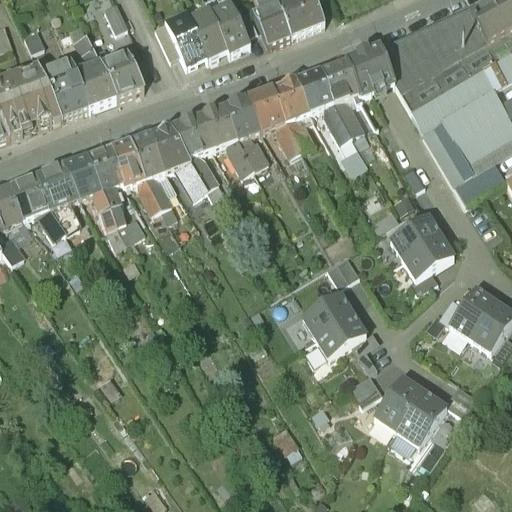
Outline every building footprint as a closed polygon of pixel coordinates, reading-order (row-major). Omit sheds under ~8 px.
[(311,0),(292,8),(288,0),(281,0),(273,4),(278,14),(291,47),(324,34),(311,0)] [(511,0),(506,0),(500,4),(511,25),(511,36),(485,52),(498,75),(511,67),(511,0)] [(511,25),(500,4),(468,21),(485,52),(511,36),(511,25)] [(116,13),(103,20),(114,44),(127,38),(116,13)] [(278,14),(253,23),(267,56),(291,47),(278,14)] [(213,29),(207,17),(187,27),(190,34),(205,67),(207,70),(228,60),(213,29)] [(229,63),(249,54),(233,20),(213,29),(228,60),(229,63)] [(437,36),(380,59),(393,94),(394,97),(464,218),(503,196),(494,178),(511,167),(511,157),(509,153),(511,151),(511,138),(493,104),(511,93),(511,67),(498,75),(485,52),(468,21),(437,36)] [(2,34),(0,34),(0,60),(11,56),(2,34)] [(184,77),(205,67),(190,34),(169,43),(184,77)] [(93,43),(85,46),(92,61),(105,56),(97,41),(93,43)] [(78,48),(73,50),(80,65),(92,61),(85,46),(78,48)] [(127,65),(107,73),(108,63),(105,56),(92,61),(116,110),(144,100),(127,65)] [(366,64),(344,73),(344,74),(357,107),(359,110),(359,111),(385,101),(393,98),(393,97),(394,97),(393,94),(380,59),(366,64)] [(116,110),(92,61),(80,65),(83,72),(90,78),(74,83),(74,84),(87,120),(116,110)] [(69,73),(40,84),(62,130),(87,120),(74,84),(74,83),(69,73)] [(357,107),(344,74),(344,73),(320,83),(332,117),(343,135),(354,129),(348,119),(342,113),(357,107)] [(40,84),(38,78),(0,91),(0,131),(9,149),(62,130),(40,84)] [(332,117),(320,83),(296,92),(309,125),(323,120),(323,128),(331,143),(343,136),(343,135),(332,117)] [(309,125),(296,92),(272,100),(285,134),(294,150),(306,144),(301,134),(295,130),(309,125)] [(272,100),(247,109),(261,143),(277,137),(276,145),(282,156),(294,150),(285,134),(272,100)] [(261,143),(247,109),(223,118),(235,153),(245,168),(257,161),(252,152),(250,150),(252,146),(261,143)] [(235,153),(223,118),(198,128),(210,162),(226,156),(226,164),(233,175),(245,168),(235,153)] [(210,162),(198,128),(169,138),(197,188),(209,182),(203,171),(195,167),(210,162)] [(354,129),(343,135),(343,136),(351,151),(357,148),(362,145),(354,129)] [(0,152),(9,149),(0,131),(0,152)] [(343,136),(331,143),(339,158),(344,155),(351,151),(343,136)] [(197,188),(169,138),(157,143),(150,146),(164,183),(178,178),(178,183),(186,197),(198,190),(197,188)] [(306,144),(294,150),(301,163),(314,156),(312,151),(310,152),(306,144)] [(164,183),(150,146),(130,153),(144,191),(153,207),(154,208),(164,203),(158,193),(152,188),(164,183)] [(294,150),(282,156),(289,170),(294,167),(301,163),(294,150)] [(130,153),(110,161),(122,195),(123,199),(136,194),(136,199),(143,213),(144,212),(153,207),(144,191),(130,153)] [(110,161),(86,170),(101,202),(101,203),(109,222),(119,218),(114,206),(108,200),(122,195),(110,161)] [(257,161),(245,168),(253,182),(257,180),(265,175),(257,161)] [(245,168),(233,175),(240,189),(246,186),(253,182),(245,168)] [(101,202),(86,170),(62,179),(79,211),(93,206),(93,213),(98,226),(99,226),(109,222),(101,203),(101,202)] [(265,175),(257,180),(259,184),(267,179),(265,175)] [(412,176),(402,182),(414,203),(424,197),(412,176)] [(62,179),(36,188),(50,222),(57,234),(58,236),(69,229),(66,223),(61,218),(79,211),(62,179)] [(209,182),(197,188),(198,190),(205,201),(216,195),(209,182)] [(36,188),(11,198),(23,229),(24,232),(39,226),(39,231),(46,241),(57,234),(50,222),(36,188)] [(198,190),(186,197),(193,209),(205,201),(198,190)] [(11,198),(0,202),(0,237),(23,229),(11,198)] [(164,203),(154,208),(162,222),(172,216),(164,203)] [(154,208),(153,207),(144,212),(153,227),(162,222),(154,208)] [(172,216),(162,222),(164,226),(170,223),(169,222),(173,219),(172,216)] [(119,218),(109,222),(114,236),(125,232),(119,218)] [(109,222),(99,226),(105,240),(114,236),(109,222)] [(162,222),(153,227),(154,230),(159,228),(159,229),(164,226),(162,222)] [(427,228),(389,251),(402,272),(440,250),(427,228)] [(69,229),(58,236),(65,246),(71,242),(76,239),(69,229)] [(57,234),(46,241),(53,253),(57,251),(65,246),(58,236),(57,234)] [(8,248),(0,254),(0,261),(1,263),(10,276),(19,271),(23,269),(8,248)] [(440,250),(402,272),(415,294),(431,285),(453,271),(440,250)] [(346,265),(326,278),(338,298),(358,286),(346,265)] [(415,294),(410,297),(417,307),(437,295),(431,285),(415,294)] [(474,302),(448,338),(469,353),(495,317),(474,302)] [(339,304),(302,327),(315,348),(352,326),(339,304)] [(511,329),(495,317),(469,353),(490,368),(511,337),(511,329)] [(352,326),(315,348),(328,370),(351,356),(365,347),(352,326)] [(365,347),(351,356),(357,366),(365,361),(365,362),(378,354),(372,343),(365,347)] [(511,361),(511,356),(506,352),(498,363),(506,369),(511,361)] [(365,361),(357,366),(369,385),(376,380),(365,362),(365,361)] [(369,385),(349,397),(361,418),(381,405),(369,385)] [(401,389),(373,428),(396,444),(424,405),(401,389)] [(477,411),(457,398),(444,417),(463,431),(477,411)] [(424,405),(396,444),(418,460),(446,421),(424,405)]
